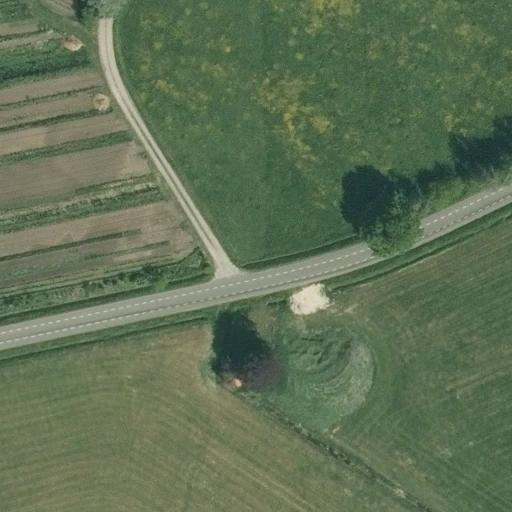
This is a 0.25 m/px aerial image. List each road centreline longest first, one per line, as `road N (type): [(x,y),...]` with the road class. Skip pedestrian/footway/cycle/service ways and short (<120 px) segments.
road 1 (tertiary): [(0,340),(312,273),(511,188)]
road 2 (unknown): [(239,289),(102,61),(102,0)]
